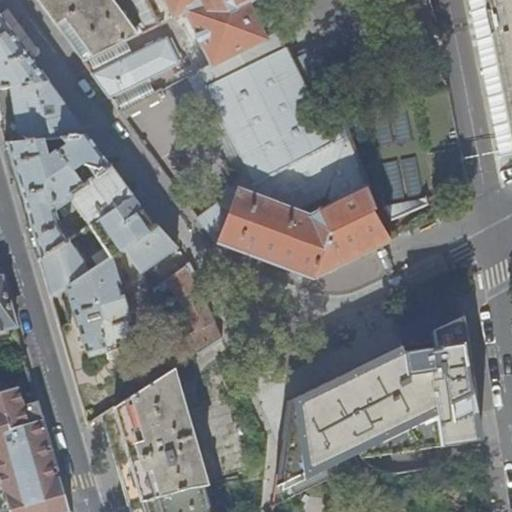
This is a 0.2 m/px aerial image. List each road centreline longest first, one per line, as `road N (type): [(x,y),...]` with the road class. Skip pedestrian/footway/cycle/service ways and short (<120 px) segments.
road 1 (residential): [(95,511),(0,184)]
road 2 (residential): [(511,372),(492,239)]
